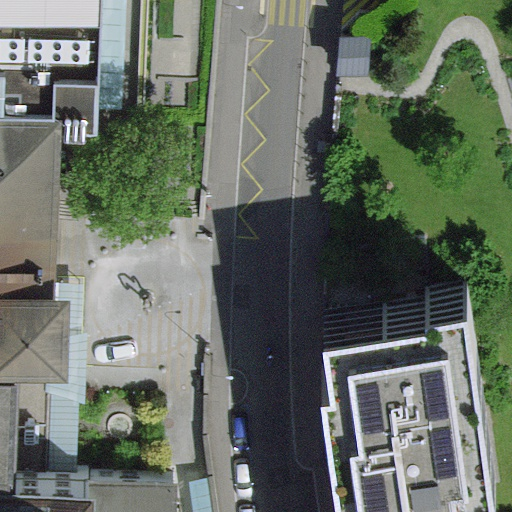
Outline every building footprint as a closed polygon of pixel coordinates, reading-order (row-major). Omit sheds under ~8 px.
[(117,52),(118,0),(0,0),(0,48),(80,50),(117,52)] [(372,35),(344,34),(342,61),(371,62),(372,35)] [(80,50),(0,48),(0,80),(52,82),(79,83),(80,50)] [(52,82),(51,110),(115,112),(117,52),(80,50),(79,83),(52,82)] [(51,110),(52,82),(0,80),(0,465),(54,468),(57,347),(0,344),(0,274),(45,276),(51,110)] [(45,276),(0,274),(0,344),(57,347),(59,276),(45,276)] [(0,511),(92,511),(93,468),(54,468),(0,465),(0,511)] [(175,511),(177,471),(93,468),(92,511),(175,511)]
